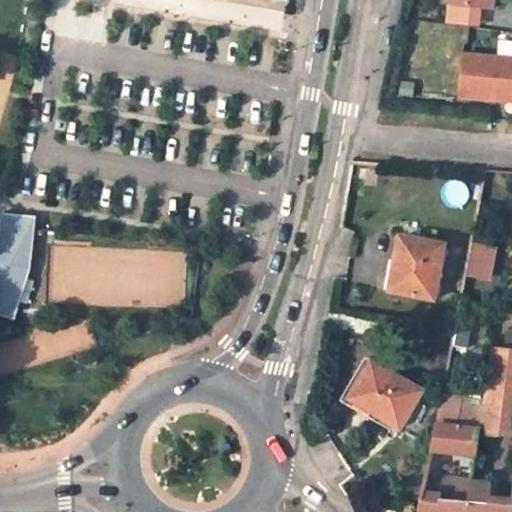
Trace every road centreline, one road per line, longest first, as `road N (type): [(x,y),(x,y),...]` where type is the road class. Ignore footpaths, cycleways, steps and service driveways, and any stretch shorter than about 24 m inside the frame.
road 1 (tertiary): [(327,0),(280,257),(237,351),(196,385)]
road 2 (tertiary): [(258,424),(335,132)]
road 3 (residential): [(335,132),(511,148)]
road 4 (tertiary): [(335,132),(358,0)]
road 5 (tertiary): [(124,440),(63,468),(0,483)]
